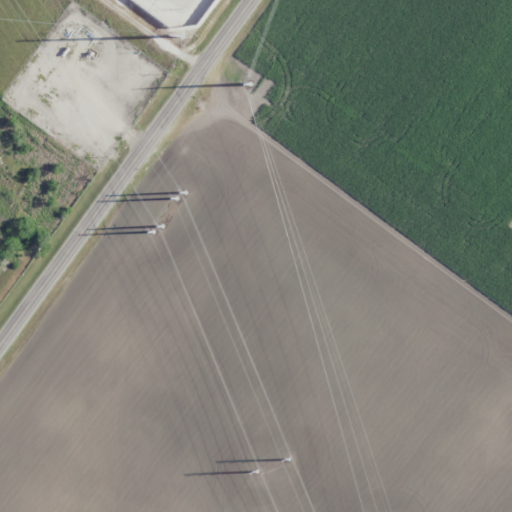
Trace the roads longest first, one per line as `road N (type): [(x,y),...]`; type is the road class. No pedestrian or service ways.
road 1 (tertiary): [(78,241),(251,0)]
road 2 (tertiary): [(78,241),(0,348)]
